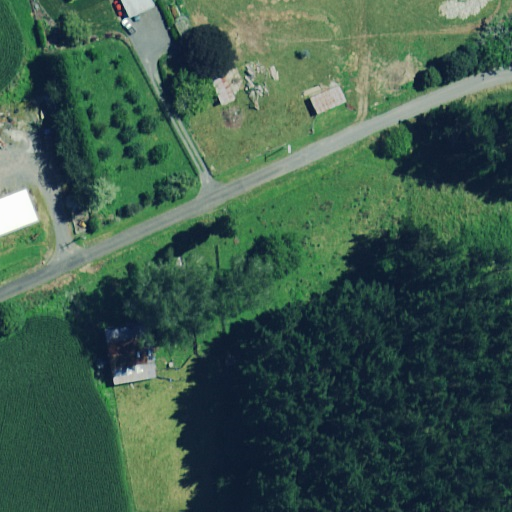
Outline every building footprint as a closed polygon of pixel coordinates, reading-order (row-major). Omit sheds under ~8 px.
[(153,7),(149,0),(120,0),(128,18),(153,7)] [(237,99),(225,70),(208,77),(221,106),(237,99)] [(344,102),(337,87),(309,100),(317,115),(344,102)] [(0,236),(37,221),(23,190),(0,199),(0,236)] [(146,325),(103,332),(111,384),(154,377),(146,325)]
